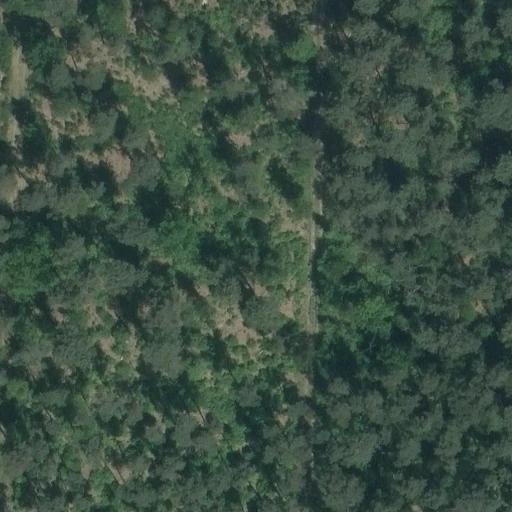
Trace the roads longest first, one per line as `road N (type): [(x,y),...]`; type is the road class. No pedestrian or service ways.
road 1 (track): [(17,0),(0,511)]
road 2 (track): [(305,0),(297,511)]
